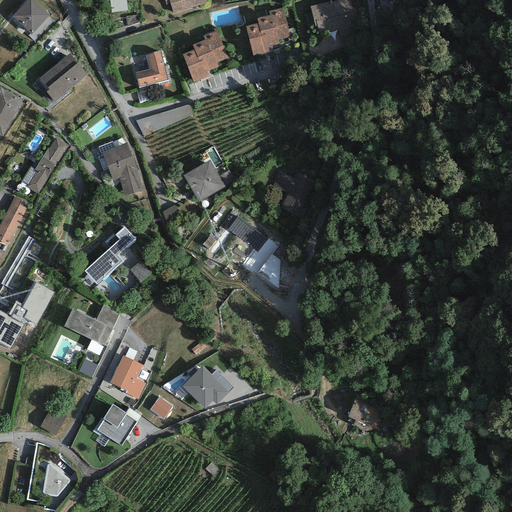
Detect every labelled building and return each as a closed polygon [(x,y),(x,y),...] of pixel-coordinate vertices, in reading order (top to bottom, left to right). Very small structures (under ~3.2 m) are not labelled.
[(31,34),(49,15),(33,0),(27,0),(12,17),(31,34)] [(127,11),(125,0),(109,0),(111,13),(127,11)] [(173,13),(206,3),(205,0),(164,0),(166,5),(170,4),(173,13)] [(317,37),(357,27),(349,0),(337,0),(310,7),(317,37)] [(257,18),(258,23),(246,26),(253,56),(269,52),(268,47),(279,44),(278,40),(289,37),(282,8),(269,11),(270,15),(257,18)] [(141,15),(126,17),(127,27),(142,22),(141,15)] [(227,58),(216,31),(203,36),(205,40),(192,45),(194,49),(182,54),(194,82),(209,76),(207,72),(218,67),(216,62),(227,58)] [(150,69),(135,73),(138,87),(167,80),(160,51),(147,55),(150,69)] [(54,102),(87,76),(69,54),(39,78),(49,90),(46,92),(54,102)] [(223,80),(240,78),(238,68),(221,71),(223,80)] [(0,135),(2,136),(22,100),(0,87),(0,135)] [(68,146),(55,138),(49,149),(48,148),(33,171),(35,172),(26,187),(38,194),(68,146)] [(138,170),(127,142),(102,152),(113,181),(119,178),(123,196),(142,192),(138,170)] [(225,187),(209,160),(182,176),(198,203),(225,187)] [(290,184),(281,208),(307,219),(317,194),(290,184)] [(0,240),(8,245),(28,204),(14,197),(0,223),(0,240)] [(166,217),(179,212),(176,204),(163,210),(166,217)] [(267,240),(238,217),(227,230),(257,253),(267,240)] [(125,227),(115,235),(119,240),(85,271),(96,284),(122,261),(117,255),(135,239),(125,227)] [(29,237),(2,283),(18,292),(37,261),(26,255),(27,253),(38,259),(45,247),(29,237)] [(280,261),(271,255),(258,273),(279,288),(280,261)] [(150,273),(139,261),(129,270),(140,282),(150,273)] [(16,301),(7,316),(0,311),(0,342),(10,349),(24,325),(20,323),(23,317),(36,325),(54,293),(36,282),(23,305),(16,301)] [(104,304),(97,319),(113,327),(119,315),(104,304)] [(112,329),(73,310),(65,326),(105,345),(112,329)] [(124,358),(112,382),(128,390),(127,393),(137,398),(144,384),(134,380),(141,365),(124,358)] [(97,365),(85,360),(80,371),(91,377),(97,365)] [(211,375),(202,366),(183,386),(204,407),(212,399),(217,404),(233,387),(216,370),(211,375)] [(171,407),(159,398),(151,410),(163,418),(171,407)] [(384,413),(355,399),(348,417),(349,418),(347,422),(364,431),(374,428),(377,429),(384,413)] [(135,421),(113,405),(96,430),(118,445),(135,421)] [(65,417),(51,409),(41,427),(55,434),(65,417)] [(70,480),(48,463),(43,494),(58,496),(70,480)]
